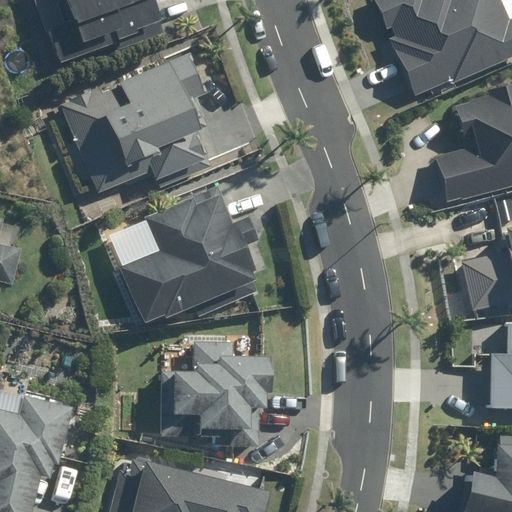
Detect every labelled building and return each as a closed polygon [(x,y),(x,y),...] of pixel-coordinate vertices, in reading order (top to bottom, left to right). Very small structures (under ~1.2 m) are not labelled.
[(65,0),(90,62),(166,32),(153,0),(65,0)] [(511,0),(373,0),(414,92),(415,96),(511,54),(511,0)] [(186,50),(62,101),(52,106),(91,200),(146,178),(150,187),(213,161),(186,97),(203,90),(186,50)] [(467,145),(431,156),(447,207),(511,187),(511,89),(456,107),(467,145)] [(201,316),(259,294),(242,249),(258,243),(246,214),(231,220),(217,186),(144,214),(157,249),(117,264),(140,324),(196,303),(201,316)] [(511,224),(502,227),(507,249),(458,260),(469,309),(511,299),(511,224)] [(0,281),(12,283),(19,248),(0,244),(0,281)] [(488,353),(486,408),(511,409),(511,316),(507,316),(505,354),(488,353)] [(170,414),(196,414),(195,447),(257,447),(257,410),(264,410),(264,393),(269,393),(269,356),(245,356),(245,335),(191,335),(191,368),(170,368),(170,414)] [(19,412),(0,407),(0,511),(32,511),(39,475),(52,478),(66,406),(22,397),(19,412)] [(468,471),(458,510),(467,511),(511,511),(511,435),(502,433),(490,477),(468,471)] [(142,459),(128,511),(260,511),(266,492),(142,459)]
